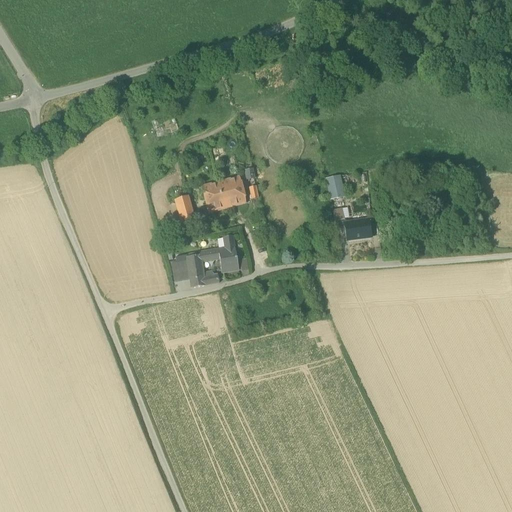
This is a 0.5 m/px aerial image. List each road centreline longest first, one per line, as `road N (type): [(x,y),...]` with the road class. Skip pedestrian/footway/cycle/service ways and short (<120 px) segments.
road 1 (unclassified): [(511,255),(297,266),(104,309)]
road 2 (residential): [(335,0),(278,30),(31,101)]
road 3 (unclassified): [(31,101),(42,160),(104,309)]
road 4 (unclassified): [(104,309),(184,511)]
